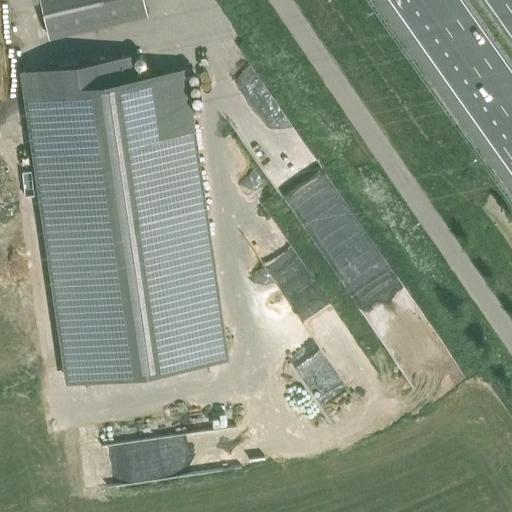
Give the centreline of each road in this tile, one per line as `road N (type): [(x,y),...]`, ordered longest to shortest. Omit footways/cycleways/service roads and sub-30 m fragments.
road 1 (unclassified): [(511,332),(283,0)]
road 2 (motorway): [(437,0),(511,106)]
